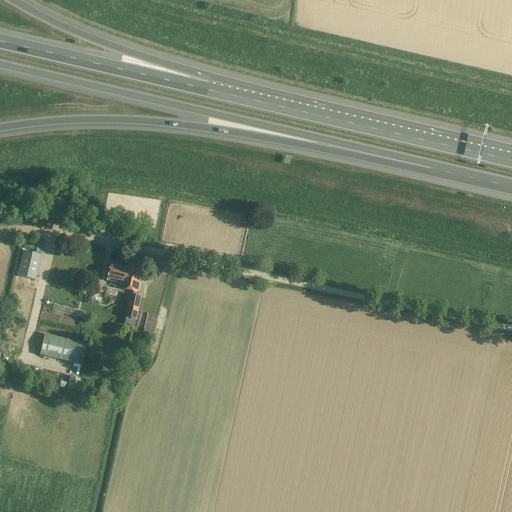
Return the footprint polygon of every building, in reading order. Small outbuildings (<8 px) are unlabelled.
[(72,201),(45,195),(41,215),(67,221),(72,201)] [(41,255),(24,251),(18,277),(35,280),(41,255)] [(128,268),(126,268),(111,264),(107,281),(123,284),(122,289),(130,291),(131,284),(130,284),(131,277),(126,276),(128,268)] [(127,310),(138,312),(141,297),(138,296),(139,293),(138,292),(140,285),(138,285),(141,268),(127,264),(126,268),(128,268),(126,276),(131,277),(130,284),(131,284),(130,291),(134,292),(133,294),(130,294),(127,310)] [(158,315),(147,313),(143,334),(153,336),(158,315)] [(86,345),(44,335),(39,356),(81,365),(86,345)] [(57,377),(33,371),(31,378),(55,383),(57,377)]
